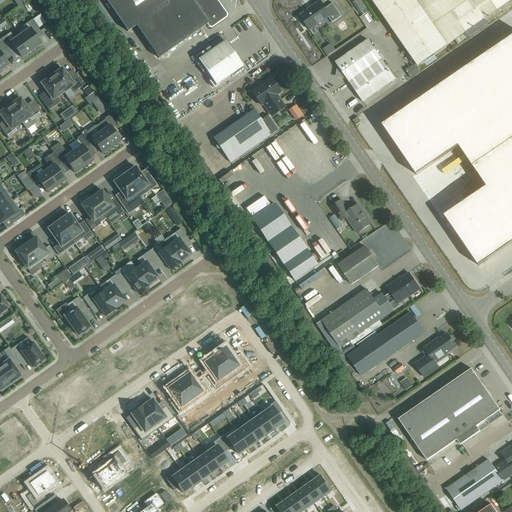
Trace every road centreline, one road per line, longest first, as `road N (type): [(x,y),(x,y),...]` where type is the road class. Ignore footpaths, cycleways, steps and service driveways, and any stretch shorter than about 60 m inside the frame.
road 1 (tertiary): [(472,313),(255,1)]
road 2 (residential): [(306,430),(305,412),(235,316),(52,445)]
road 3 (residential): [(0,246),(138,146)]
road 4 (residential): [(69,359),(206,261)]
road 5 (residential): [(193,511),(306,430)]
